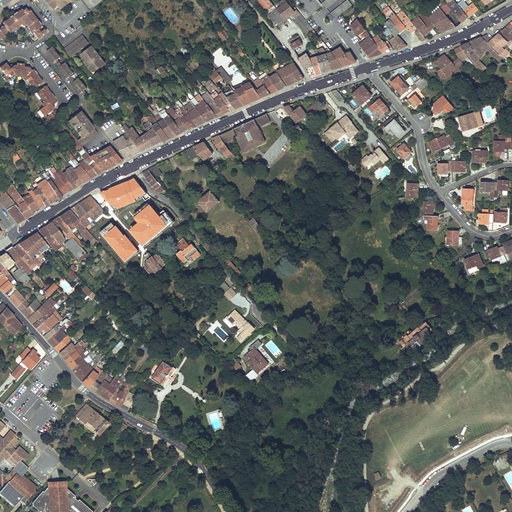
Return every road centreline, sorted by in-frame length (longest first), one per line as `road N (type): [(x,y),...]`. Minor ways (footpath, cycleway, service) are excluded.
road 1 (tertiary): [(0,294),(80,386),(184,448),(228,511)]
road 2 (residential): [(13,236),(105,177),(230,119)]
road 3 (unknown): [(138,162),(153,196),(173,205),(269,324)]
road 4 (tertiary): [(370,67),(457,38),(511,8)]
road 5 (tertiary): [(230,119),(370,67)]
road 6 (residential): [(370,67),(413,124),(438,192)]
road 7 (residential): [(409,511),(442,473),(511,445)]
